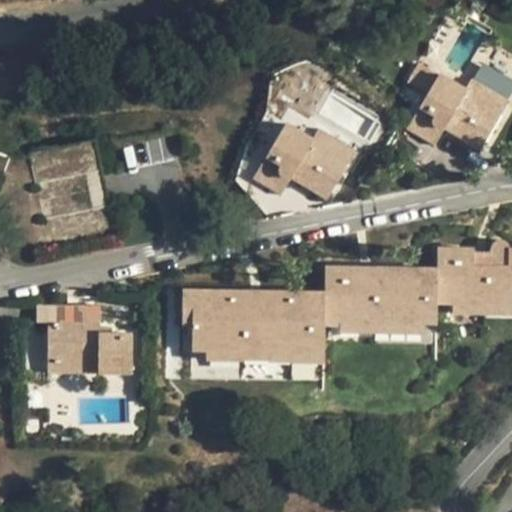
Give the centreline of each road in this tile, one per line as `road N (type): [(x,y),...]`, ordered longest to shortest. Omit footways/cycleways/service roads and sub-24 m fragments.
road 1 (residential): [(0,285),(511,186)]
road 2 (residential): [(0,30),(111,17),(172,0)]
